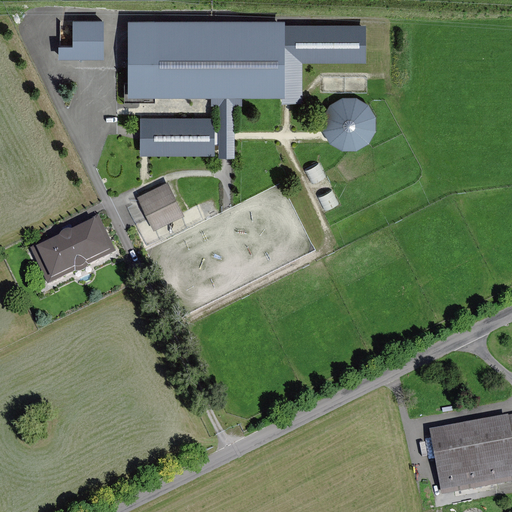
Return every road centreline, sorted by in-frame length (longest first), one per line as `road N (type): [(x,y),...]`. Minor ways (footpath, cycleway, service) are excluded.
road 1 (residential): [(511,313),(112,511)]
road 2 (track): [(394,372),(421,473),(433,471),(439,504)]
